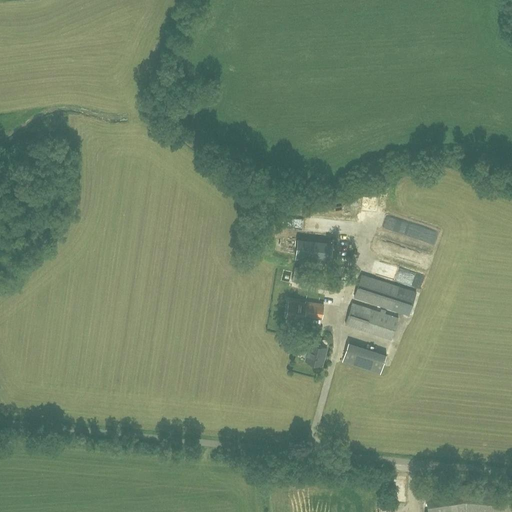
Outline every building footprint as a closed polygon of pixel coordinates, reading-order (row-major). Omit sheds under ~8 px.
[(330,263),(332,242),(298,238),(296,259),(330,263)] [(341,279),(312,272),(294,267),(291,281),(338,293),(341,279)] [(354,297),(409,315),(416,292),(362,274),(354,297)] [(305,321),(306,316),(323,319),(325,306),(307,303),(307,304),(289,300),(287,318),(305,321)] [(380,312),(352,303),(346,324),(392,339),(398,318),(385,313),(386,311),(381,309),(380,312)] [(323,364),(327,346),(318,344),(320,337),(312,335),(307,360),(323,364)] [(345,337),(338,357),(377,370),(383,350),(345,337)] [(506,489),(466,485),(426,491),(428,511),(503,511),(505,496),(511,497),(511,494),(511,489),(509,489),(509,488),(506,488),(506,489)]
